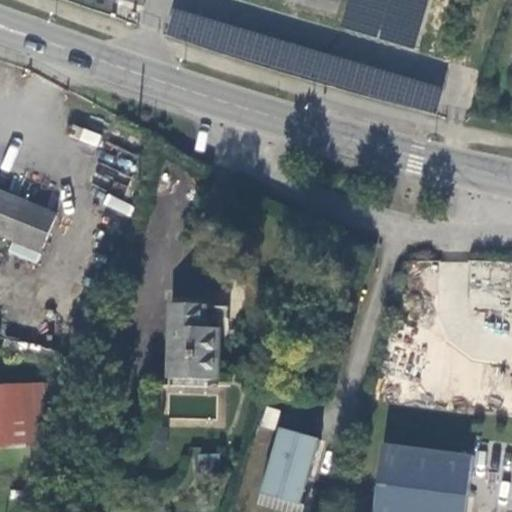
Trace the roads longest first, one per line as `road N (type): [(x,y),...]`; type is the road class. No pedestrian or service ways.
road 1 (residential): [(180,86),(263,170),(348,214),(457,238),(489,174)]
road 2 (tertiary): [(180,86),(489,174)]
road 3 (tertiary): [(0,29),(180,86)]
road 4 (track): [(495,0),(447,162)]
